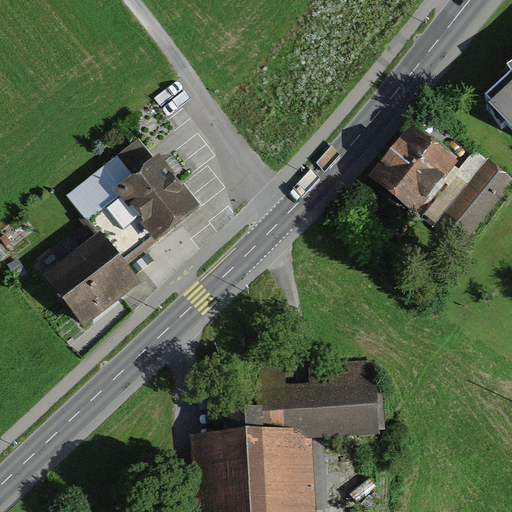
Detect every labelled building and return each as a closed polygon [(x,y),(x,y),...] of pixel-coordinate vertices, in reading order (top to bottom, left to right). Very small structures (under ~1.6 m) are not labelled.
[(511,84),(484,105),(511,133),(511,73),(508,77),(511,82),(511,84)] [(413,208),(448,164),(412,135),(376,179),(413,208)] [(119,269),(194,213),(157,164),(112,198),(128,220),(99,242),(119,269)] [(506,181),(486,165),(440,223),(460,238),(506,181)] [(119,269),(99,242),(52,277),(87,324),(134,288),(119,269)] [(231,371),(236,429),(196,435),(201,511),(311,511),(307,441),(377,436),(372,363),(309,367),(310,391),(284,393),(282,368),(231,371)]
